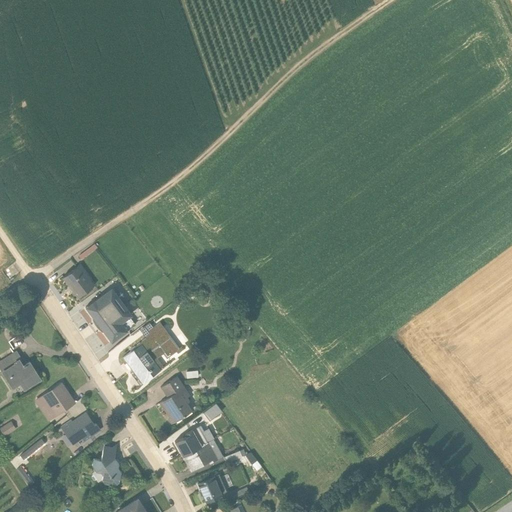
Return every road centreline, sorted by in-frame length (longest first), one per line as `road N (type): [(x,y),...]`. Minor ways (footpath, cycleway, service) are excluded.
road 1 (track): [(31,274),(152,197),(305,60),(388,0)]
road 2 (residential): [(183,511),(31,274)]
